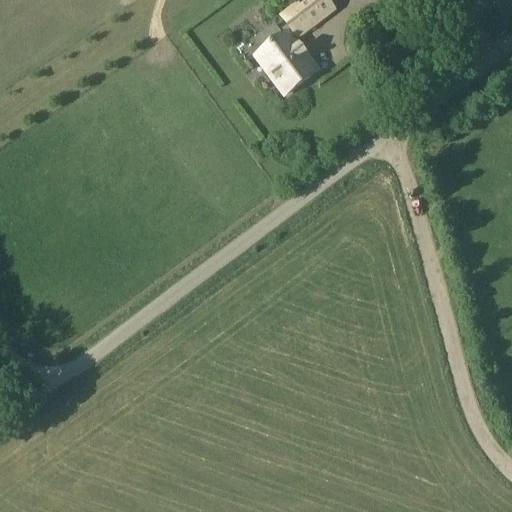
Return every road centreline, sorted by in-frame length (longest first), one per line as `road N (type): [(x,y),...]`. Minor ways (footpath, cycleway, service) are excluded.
road 1 (unclassified): [(393,136),(38,387),(0,346)]
road 2 (track): [(511,473),(467,412),(393,136)]
road 3 (unclassified): [(393,136),(511,45)]
